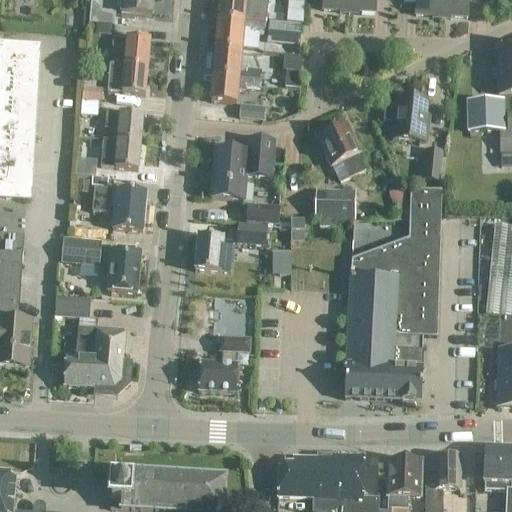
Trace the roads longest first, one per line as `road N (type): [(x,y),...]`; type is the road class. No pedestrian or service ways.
road 1 (residential): [(511,25),(273,135),(175,126)]
road 2 (residential): [(146,429),(175,126)]
road 3 (secondary): [(511,429),(256,431)]
road 4 (secondary): [(146,429),(0,422)]
road 5 (residential): [(175,126),(187,0)]
